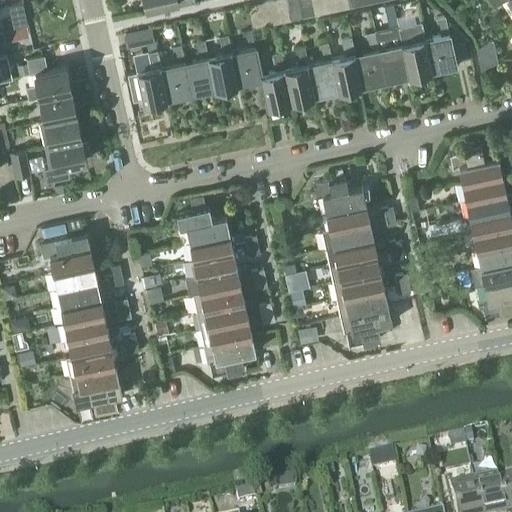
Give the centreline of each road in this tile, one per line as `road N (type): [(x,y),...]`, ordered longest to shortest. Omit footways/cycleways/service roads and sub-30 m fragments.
road 1 (tertiary): [(0,458),(511,339)]
road 2 (residential): [(133,193),(511,114)]
road 3 (residential): [(133,193),(89,0)]
road 4 (residential): [(0,223),(133,193)]
